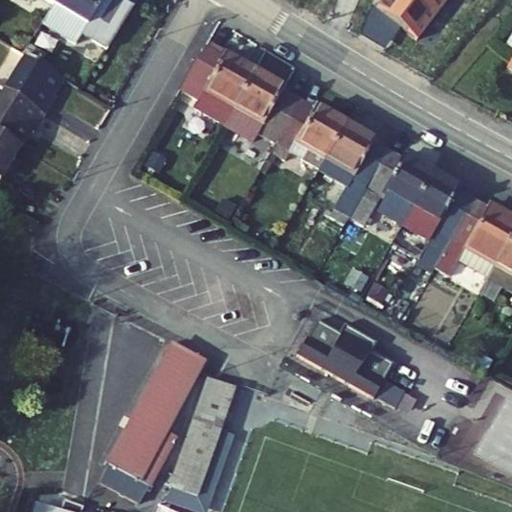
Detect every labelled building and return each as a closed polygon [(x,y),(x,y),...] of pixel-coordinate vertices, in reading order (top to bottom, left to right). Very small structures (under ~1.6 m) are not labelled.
[(104,8),(91,0),(64,0),(97,20),(104,8)] [(91,0),(104,8),(97,20),(126,37),(147,0),(91,0)] [(240,43),(219,31),(194,75),(217,88),(213,94),(241,110),(272,56),(242,39),(240,43)] [(76,62),(41,40),(20,75),(61,100),(68,87),(63,84),(76,62)] [(301,73),(272,56),(241,110),(270,127),(274,120),(292,130),(317,86),(299,76),(301,73)] [(52,115),(61,100),(20,75),(0,109),(0,111),(34,132),(46,111),(52,115)] [(334,96),(317,86),(292,130),(336,154),(362,107),(336,92),(334,96)] [(392,124),(362,107),(336,154),(379,178),(404,135),(390,127),(392,124)] [(21,154),(34,132),(0,111),(0,158),(19,170),(27,157),(21,154)] [(418,142),(404,135),(379,178),(422,203),(449,156),(420,139),(418,142)] [(477,171),(449,156),(422,203),(449,218),(435,242),(452,252),(491,184),(475,175),(477,171)] [(506,192),(491,184),(452,252),(466,259),(476,242),(504,259),(511,246),(511,191),(507,189),(506,192)] [(369,302),(402,317),(408,303),(375,289),(369,302)] [(398,325),(365,307),(360,316),(338,304),(319,340),(397,381),(416,345),(394,334),(398,325)] [(206,360),(171,344),(95,480),(144,504),(178,436),(168,430),(206,360)] [(235,389),(209,378),(158,497),(189,511),(208,511),(236,439),(224,430),(235,389)] [(73,511),(31,497),(26,511),(73,511)]
